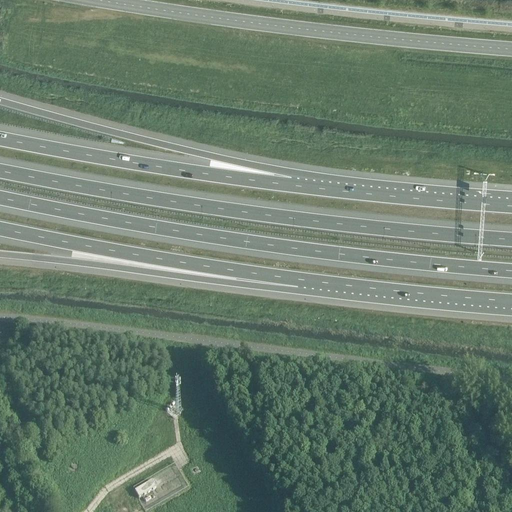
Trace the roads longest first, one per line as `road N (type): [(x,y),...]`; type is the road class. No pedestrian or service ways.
road 1 (motorway): [(0,197),(289,247),(511,270)]
road 2 (motorway): [(511,240),(177,203),(0,172)]
road 3 (motorway): [(0,227),(300,280)]
road 4 (motorway): [(291,187),(0,102)]
road 5 (motorway): [(0,255),(228,282),(300,280)]
road 6 (motorway): [(291,187),(0,140)]
road 7 (motorway): [(511,207),(291,187)]
road 8 (motorway): [(300,280),(511,301)]
